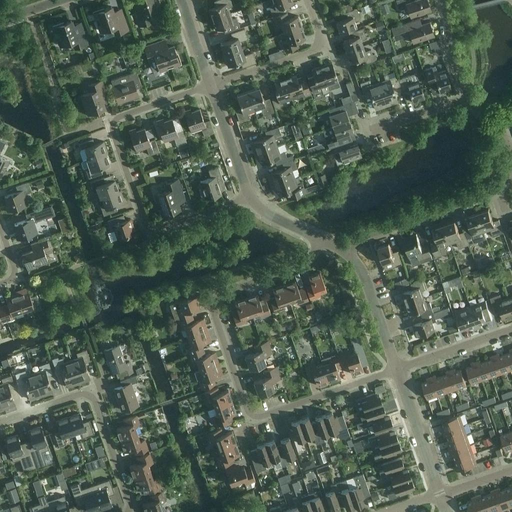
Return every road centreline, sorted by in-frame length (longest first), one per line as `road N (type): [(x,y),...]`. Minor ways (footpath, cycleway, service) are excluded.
road 1 (residential): [(395,367),(251,413),(212,296),(303,265),(322,240)]
road 2 (residential): [(209,85),(109,121),(143,229),(250,195)]
road 3 (residential): [(132,511),(92,398),(76,395),(0,421)]
road 4 (residential): [(346,253),(366,235),(493,191),(511,162)]
road 5 (residential): [(209,85),(314,48),(305,0)]
road 6 (residential): [(395,367),(440,492)]
road 7 (residential): [(346,253),(360,266),(395,367)]
road 8 (residential): [(511,331),(395,367)]
